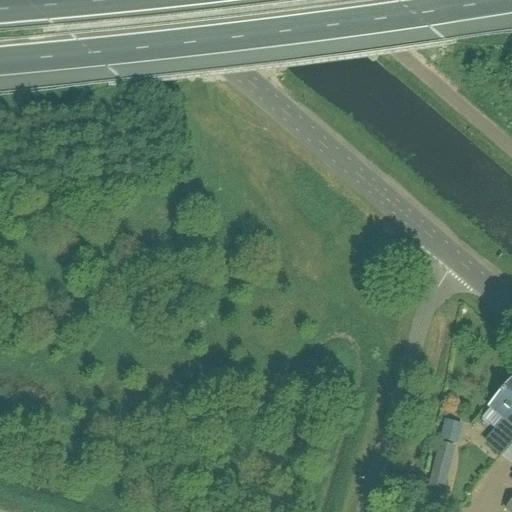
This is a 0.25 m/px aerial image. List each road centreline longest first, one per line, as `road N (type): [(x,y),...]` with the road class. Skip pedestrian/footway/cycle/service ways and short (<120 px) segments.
road 1 (motorway): [(0,62),(505,0)]
road 2 (tertiary): [(442,252),(159,0)]
road 3 (unclassified): [(364,511),(442,252)]
road 4 (unclassified): [(511,149),(336,0)]
